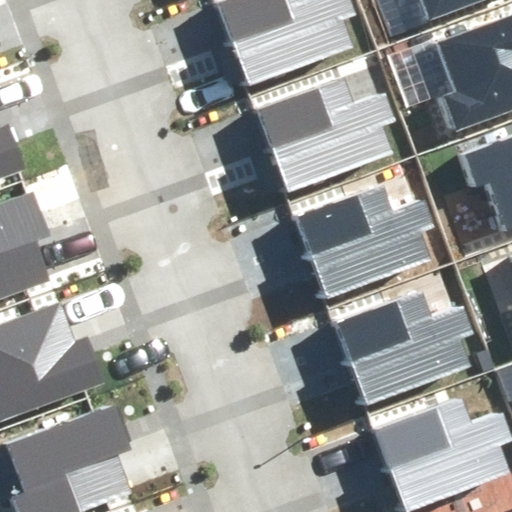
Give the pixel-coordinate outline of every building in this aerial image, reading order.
[(212,0),(239,77),(347,40),(335,8),(348,4),(346,0),(212,0)] [(421,0),(425,10),(454,0),(421,0)] [(450,85),(436,90),(447,122),(511,99),(511,3),(432,31),(450,85)] [(248,108),(277,188),(384,151),(373,119),(385,114),(375,84),(340,97),(333,78),(248,108)] [(0,172),(19,166),(4,122),(0,122),(0,172)] [(511,128),(452,148),(463,180),(477,176),(496,230),(511,224),(511,128)] [(294,208),(322,289),(429,251),(418,220),(431,215),(420,185),(385,197),(379,179),(294,208)] [(0,292),(45,277),(31,235),(41,232),(26,187),(0,195),(0,292)] [(329,317),(357,397),(464,360),(453,328),(466,324),(455,294),(420,306),(414,287),(329,317)] [(0,320),(0,416),(90,386),(75,342),(65,345),(51,303),(0,320)] [(371,427),(400,507),(507,470),(496,438),(508,434),(498,403),(463,416),(456,397),(371,427)] [(20,486),(5,491),(12,511),(48,511),(119,488),(105,447),(115,443),(99,399),(1,432),(20,486)]
